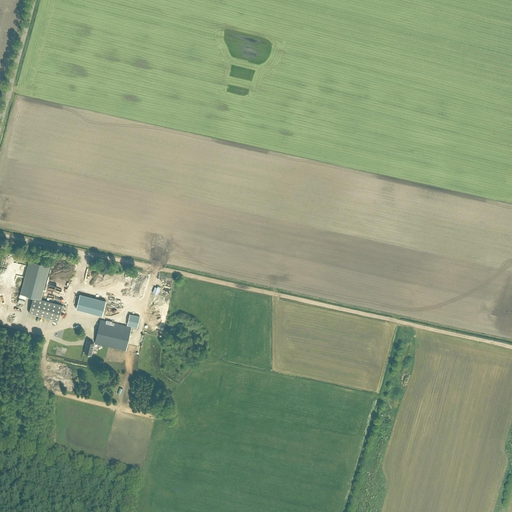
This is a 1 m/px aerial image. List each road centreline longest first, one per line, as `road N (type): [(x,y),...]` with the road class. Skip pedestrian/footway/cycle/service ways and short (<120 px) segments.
road 1 (track): [(511,346),(0,233)]
road 2 (unclassified): [(0,122),(33,0)]
